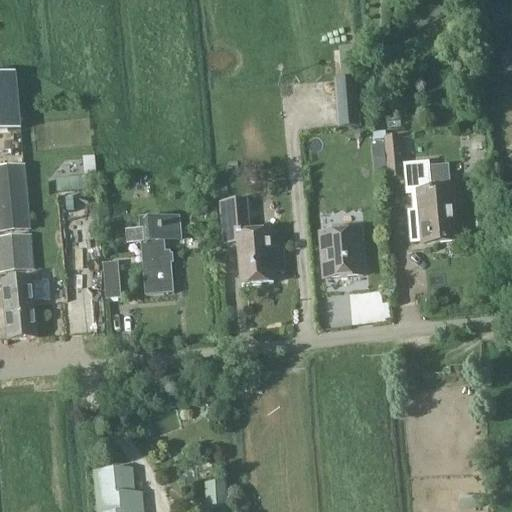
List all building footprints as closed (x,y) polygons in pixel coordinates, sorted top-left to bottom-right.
[(378,73),(390,71),(388,48),(376,49),(378,73)] [(353,49),(339,50),(339,52),(341,77),(341,81),(356,80),(353,50),(353,49)] [(368,105),(377,104),(375,75),(366,75),(368,105)] [(15,76),(0,77),(0,134),(20,132),(15,76)] [(341,124),(360,123),(356,80),(341,81),(337,81),(341,124)] [(386,142),(389,179),(403,177),(400,141),(386,142)] [(374,177),(386,176),(383,145),(371,145),(374,177)] [(432,163),(404,165),(406,193),(416,192),(418,211),(408,212),(411,241),(420,241),(421,244),(457,241),(452,189),(434,190),(432,163)] [(23,169),(0,170),(0,232),(29,229),(23,169)] [(61,193),(90,190),(89,175),(60,177),(61,193)] [(249,234),(246,202),(219,205),(223,244),(236,242),(241,286),(273,282),(272,274),(284,273),(282,251),(270,253),(267,232),(249,234)] [(160,223),(159,220),(138,222),(138,228),(123,228),(124,243),(140,242),(144,296),(172,293),(169,251),(166,252),(166,244),(181,243),(179,221),(160,223)] [(359,257),(358,247),(359,247),(358,229),(320,233),(321,250),(323,249),(324,261),(322,261),(324,279),(362,275),(360,257),(359,257)] [(0,274),(35,271),(32,237),(0,239),(0,274)] [(105,300),(120,299),(117,263),(102,264),(105,300)] [(38,340),(32,279),(1,282),(6,343),(38,340)] [(208,418),(214,407),(203,402),(201,406),(207,409),(202,418),(208,418)] [(470,446),(471,458),(473,473),(484,472),(483,457),(487,456),(486,444),(481,444),(470,446)] [(143,511),(142,494),(135,494),(132,468),(94,472),(97,511),(143,511)] [(227,511),(225,484),(204,485),(205,511),(227,511)]
